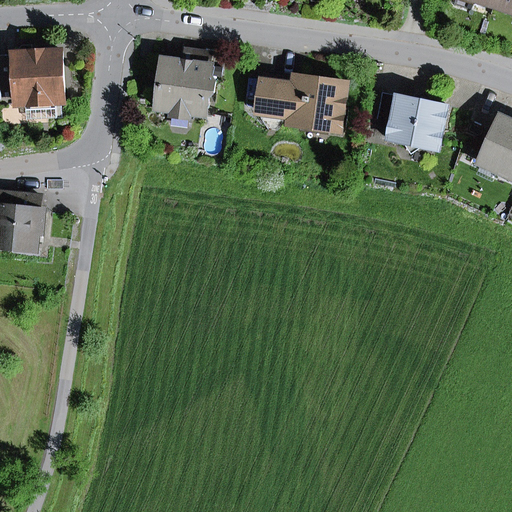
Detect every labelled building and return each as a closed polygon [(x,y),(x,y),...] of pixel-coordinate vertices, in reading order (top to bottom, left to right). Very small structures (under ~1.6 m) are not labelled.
[(511,0),(497,0),(496,5),(511,10),(511,0)] [(62,102),(66,102),(63,52),(33,54),(33,46),(23,46),(19,51),(19,54),(16,55),(16,60),(0,60),(0,125),(48,123),(48,119),(63,119),(62,102)] [(186,49),(184,62),(164,59),(157,109),(174,112),(179,108),(187,109),(191,114),(207,116),(210,97),(215,93),(217,82),(213,77),(214,66),(212,66),(207,65),(208,52),(186,49)] [(264,81),(296,85),(297,78),(265,73),(264,81)] [(341,128),(347,85),(297,78),(296,85),(264,81),(259,113),(264,114),(287,117),(292,118),(291,121),(341,128)] [(424,147),(440,151),(449,107),(429,103),(424,97),(418,101),(383,94),(374,137),(405,143),(424,147)] [(190,119),(191,114),(187,109),(179,108),(174,112),(174,117),(190,119)] [(277,131),(284,124),(287,117),(264,114),(263,119),(269,130),(277,131)] [(502,164),(499,171),(511,177),(511,122),(502,118),(484,156),(502,164)] [(405,143),(412,155),(424,147),(405,143)] [(484,156),(481,163),(482,164),(477,175),(493,183),(499,171),(502,164),(484,156)] [(39,223),(46,223),(47,213),(40,212),(42,198),(4,194),(0,227),(0,245),(36,250),(38,232),(39,223)]
